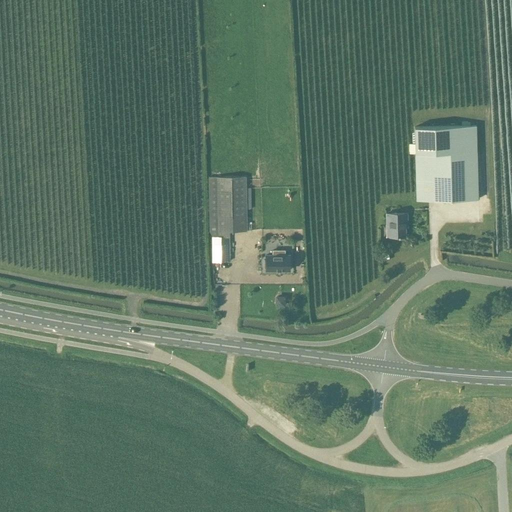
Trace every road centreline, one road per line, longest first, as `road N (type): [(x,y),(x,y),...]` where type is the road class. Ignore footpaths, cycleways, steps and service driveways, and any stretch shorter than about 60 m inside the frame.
road 1 (primary): [(381,366),(110,330)]
road 2 (unclassified): [(321,457),(160,357)]
road 3 (unclassified): [(381,366),(389,313),(417,285),(439,276),(511,283)]
road 4 (primary): [(511,378),(381,366)]
